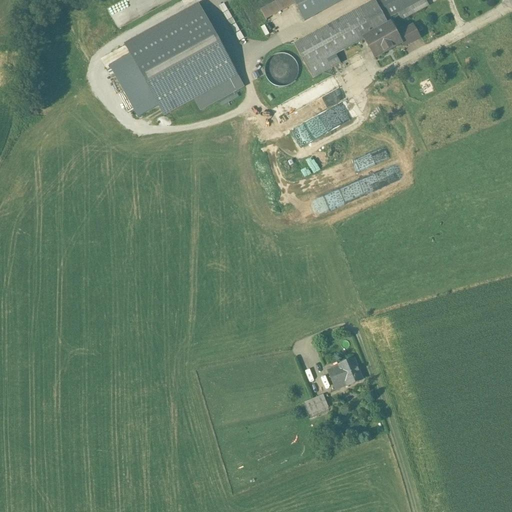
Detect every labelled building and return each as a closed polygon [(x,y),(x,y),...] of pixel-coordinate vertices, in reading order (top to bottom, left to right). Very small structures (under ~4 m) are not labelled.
[(344,0),(278,0),(260,10),(266,21),(295,4),(304,21),(344,0)] [(375,0),(375,1),(385,20),(386,20),(398,13),(402,20),(428,6),(424,0),(375,0)] [(374,1),(327,27),(312,35),(294,45),(313,79),(331,69),(341,64),(338,59),(345,55),(343,51),(366,38),(389,25),(386,20),(385,20),(375,1),(374,1)] [(241,87),(198,6),(126,45),(144,77),(147,83),(164,115),(195,98),(201,109),(241,87)] [(394,34),(389,25),(366,38),(371,47),(369,48),(375,59),(402,44),(396,33),(394,34)] [(413,26),(399,34),(406,46),(420,38),(413,26)] [(277,88),(283,88),(289,87),(294,83),(297,79),(299,74),(298,68),(297,63),(293,59),(289,56),(284,54),(278,54),(273,56),(269,60),(266,65),(264,70),(265,76),(268,82),(272,86),(277,88)] [(141,86),(147,83),(144,77),(138,80),(141,86)] [(335,77),(272,107),(285,133),(293,130),(300,146),(356,120),(335,77)] [(236,94),(220,102),(222,106),(238,98),(236,94)] [(376,125),(368,131),(373,138),(381,132),(376,125)] [(354,360),(325,371),(334,393),(363,382),(354,360)] [(323,396),(304,403),(309,415),(328,408),(323,396)]
